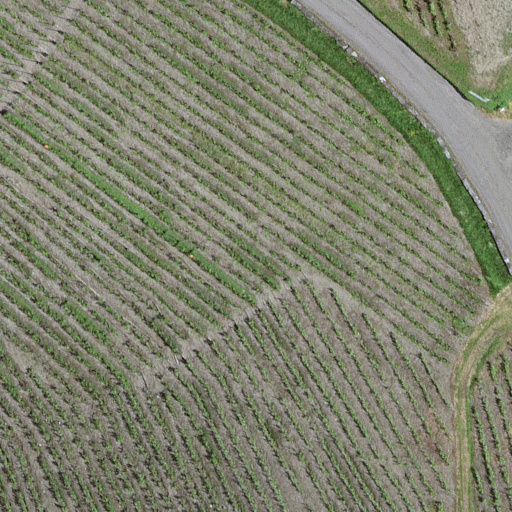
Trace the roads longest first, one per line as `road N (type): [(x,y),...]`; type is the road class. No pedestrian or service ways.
road 1 (unclassified): [(323,0),(471,140),(511,218)]
road 2 (track): [(511,319),(459,364),(442,511)]
